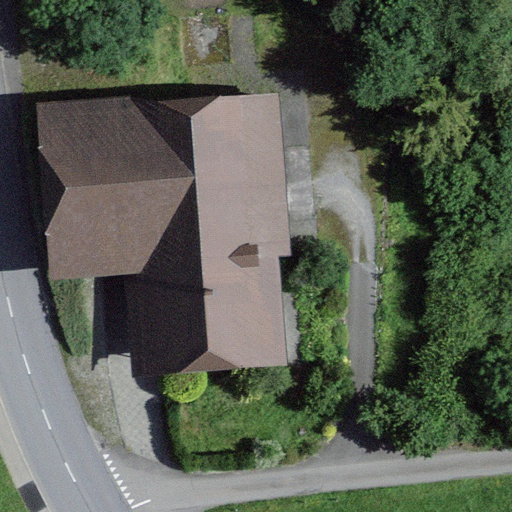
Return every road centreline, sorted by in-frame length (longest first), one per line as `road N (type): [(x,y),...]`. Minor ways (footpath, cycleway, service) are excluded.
road 1 (unclassified): [(511,458),(171,493),(124,511)]
road 2 (secondary): [(0,261),(45,415),(92,511)]
